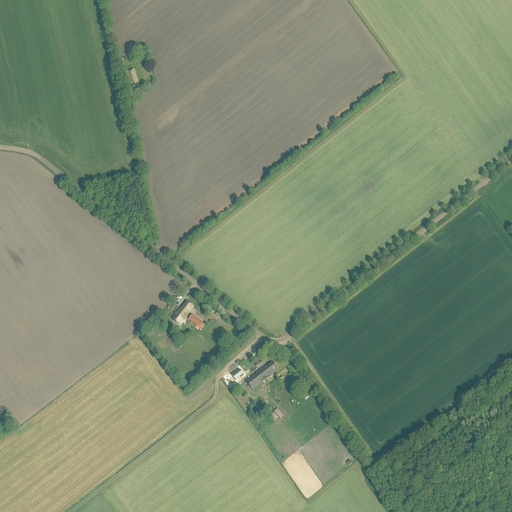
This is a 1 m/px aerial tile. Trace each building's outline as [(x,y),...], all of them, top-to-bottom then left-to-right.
[(138,86),(134,70),(125,73),(127,81),(128,81),(130,86),(131,85),(132,87),(138,86)] [(188,313),(192,307),(186,302),(179,311),(178,310),(171,319),(179,326),(189,314),(188,313)] [(199,329),(203,324),(192,315),(188,320),(199,329)] [(221,331),(228,336),(231,333),(224,327),(221,331)] [(252,390),(278,370),(272,362),(265,368),(264,366),(255,373),(256,375),(253,377),(252,375),(245,381),(252,390)] [(272,423),(276,420),(269,412),(266,415),(272,423)]
